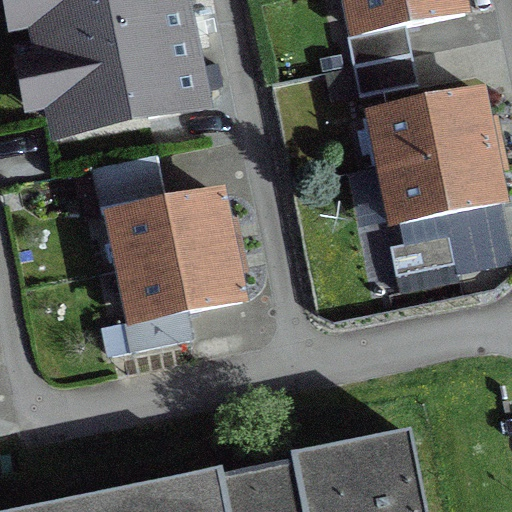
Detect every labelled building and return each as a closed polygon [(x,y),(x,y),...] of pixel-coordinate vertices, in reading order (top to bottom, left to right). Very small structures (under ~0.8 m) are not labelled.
[(28,0),(57,136),(201,106),(186,33),(179,0),(28,0)] [(465,16),(461,0),(347,0),(355,38),(465,16)] [(377,114),(401,227),(504,206),(494,161),(489,134),(480,93),(377,114)] [(245,300),(237,258),(232,234),(223,188),(106,211),(128,323),(245,300)] [(215,483),(65,511),(419,511),(407,447),(296,469),(299,484),(218,500),(215,483)]
